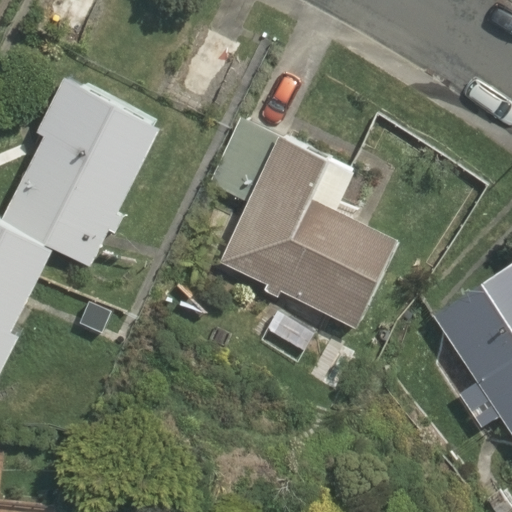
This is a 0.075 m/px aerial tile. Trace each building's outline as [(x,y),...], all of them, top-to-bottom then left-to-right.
[(74,41),(94,0),(50,0),(38,23),(74,41)] [(212,110),(243,40),(202,23),(172,93),(212,110)] [(7,218),(63,245),(97,263),(171,127),(73,74),(46,124),(55,129),(7,218)] [(230,257),(364,323),(407,236),(319,193),(338,155),(251,112),(217,180),(258,200),(230,257)] [(18,328),(63,245),(7,218),(0,213),(0,382),(27,332),(18,328)] [(508,412),(511,418),(511,268),(443,314),(485,379),(465,392),(488,425),(508,412)]
